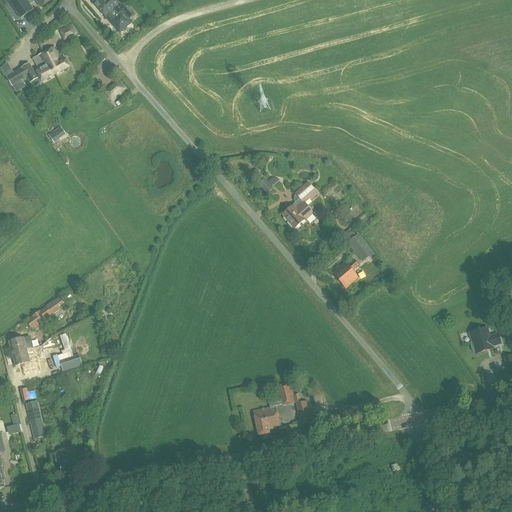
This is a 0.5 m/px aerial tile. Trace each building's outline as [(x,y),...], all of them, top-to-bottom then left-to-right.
[(6,0),(20,19),(34,10),(29,4),(35,0),(36,0),(41,7),(50,0),(6,0)] [(109,21),(119,33),(132,22),(121,10),(119,12),(116,9),(122,4),(118,0),(95,0),(93,2),(106,18),(108,16),(111,19),(109,21)] [(131,6),(126,11),(131,16),(136,12),(131,6)] [(60,30),(65,40),(77,33),(77,32),(72,24),(63,28),(60,30)] [(37,72),(43,82),(69,67),(62,54),(60,56),(55,47),(36,58),(42,69),(37,72)] [(6,77),(12,87),(26,78),(30,84),(31,83),(34,87),(40,84),(37,79),(39,78),(29,63),(6,77)] [(103,93),(113,103),(126,91),(117,80),(103,93)] [(257,184),(266,194),(272,189),(264,178),(257,184)] [(283,215),(294,229),(313,213),(305,205),(316,196),(318,194),(308,182),(303,186),(295,194),(300,201),(301,201),(303,203),(296,209),(294,206),(283,215)] [(349,242),(362,258),(371,252),(358,236),(349,242)] [(333,275),(345,289),(357,279),(351,272),(359,266),(354,261),(347,267),(345,264),(333,275)] [(31,329),(32,330),(52,316),(60,310),(54,301),(46,307),(26,321),(31,329)] [(487,351),(486,349),(500,344),(498,335),(489,337),(486,329),(469,334),(472,343),(470,344),(472,352),(475,352),(475,354),(487,351)] [(9,342),(12,354),(33,349),(30,337),(24,339),(23,338),(9,342)] [(12,354),(15,366),(30,363),(30,362),(36,360),(33,349),(12,354)] [(59,361),(63,372),(83,366),(79,355),(59,361)] [(268,402),(269,408),(282,405),(282,407),(295,403),(290,382),(277,386),(281,399),(268,402)] [(298,395),(294,396),(295,403),(300,424),(311,421),(306,402),(300,404),(298,395)] [(27,411),(34,439),(45,437),(39,409),(37,402),(26,404),(27,411)] [(254,413),(259,436),(269,434),(268,429),(279,427),(274,408),(254,413)] [(60,465),(62,474),(80,469),(78,461),(77,461),(74,449),(58,453),(58,454),(55,455),(54,456),(56,463),(58,464),(60,463),(60,465)]
